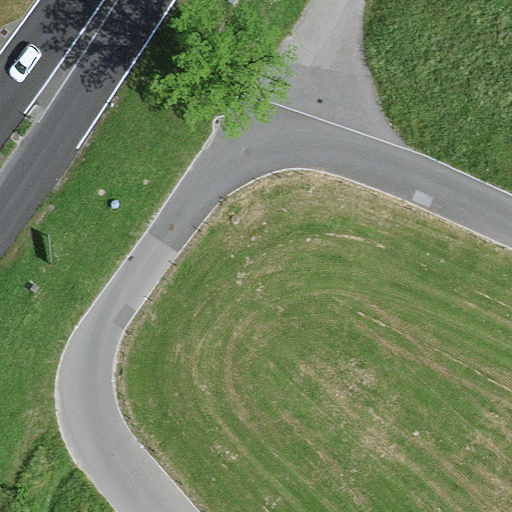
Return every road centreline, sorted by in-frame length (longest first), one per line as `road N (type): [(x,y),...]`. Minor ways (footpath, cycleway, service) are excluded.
road 1 (unclassified): [(257,122),(94,344),(84,384),(90,421),(159,511)]
road 2 (unclassified): [(511,222),(257,122)]
road 3 (primary): [(0,214),(140,0)]
road 4 (unclassified): [(333,0),(257,122)]
road 5 (primary): [(71,0),(0,99)]
